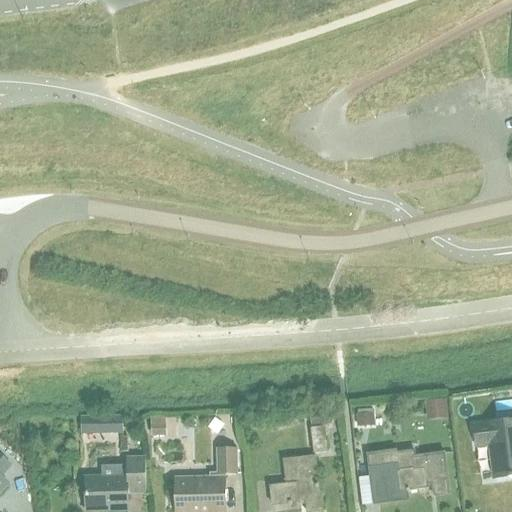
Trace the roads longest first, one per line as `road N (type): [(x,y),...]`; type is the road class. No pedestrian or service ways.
road 1 (unclassified): [(0,212),(89,208),(348,243),(511,210)]
road 2 (unclassified): [(3,350),(334,329),(511,307)]
